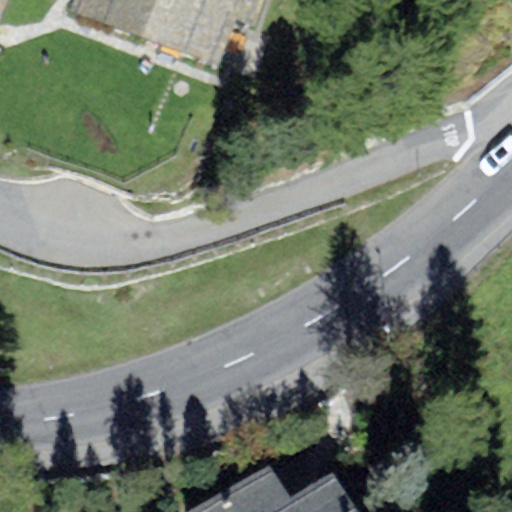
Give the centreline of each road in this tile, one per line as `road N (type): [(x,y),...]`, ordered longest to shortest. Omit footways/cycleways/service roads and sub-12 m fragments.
road 1 (tertiary): [(511,166),(410,259),(293,337),(181,384),(63,418),(0,424)]
road 2 (residential): [(511,131),(473,136),(179,236),(91,243),(47,238),(0,216)]
